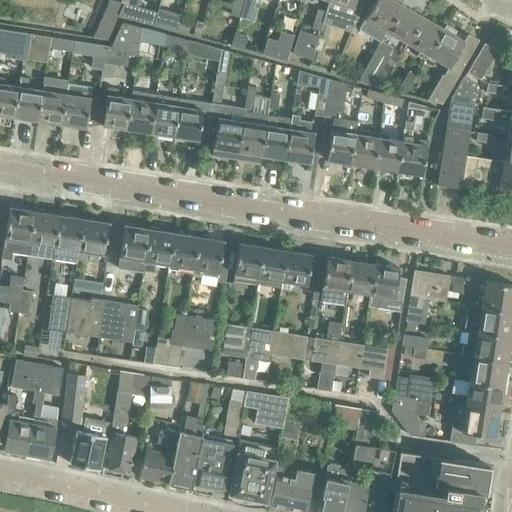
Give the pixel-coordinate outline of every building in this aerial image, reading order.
[(108,0),(92,37),(106,40),(118,14),(119,13),(123,4),(123,2),(115,0),(108,0)] [(242,0),(232,0),(229,13),(223,12),(219,28),(234,32),(238,16),(242,0)] [(242,0),(238,16),(248,19),(253,0),(242,0)] [(329,0),(343,4),(341,13),(356,18),(363,0),(329,0)] [(385,30),(401,4),(393,0),(374,0),(364,18),(385,30)] [(153,24),(157,12),(126,3),(123,2),(123,4),(119,13),(118,14),(153,24)] [(421,16),(401,4),(385,30),(405,42),(406,42),(421,16)] [(153,24),(177,31),(179,23),(182,15),(158,8),(157,12),(153,24)] [(311,23),(320,26),(325,11),(316,9),(311,23)] [(442,28),(421,16),(406,42),(418,49),(415,55),(424,60),(427,54),(442,28)] [(120,27),(108,51),(136,55),(139,41),(141,27),(127,23),(122,24),(120,27)] [(179,23),(177,31),(186,34),(189,25),(179,23)] [(158,44),(160,33),(141,27),(139,41),(158,44)] [(0,52),(4,53),(5,45),(23,48),(26,33),(0,28),(0,52)] [(442,28),(427,54),(448,67),(443,75),(441,74),(426,99),(441,104),(459,73),(478,39),(467,33),(463,40),(442,28)] [(317,35),(298,30),(291,53),(310,58),(317,35)] [(26,56),(46,59),(50,36),(30,33),(26,56)] [(230,45),(242,48),(245,36),(234,33),(230,45)] [(188,40),(164,34),(163,44),(187,49),(188,40)] [(58,38),(57,46),(72,49),(74,40),(58,38)] [(289,45),(270,39),(265,54),(284,61),(289,45)] [(186,53),(202,57),(203,45),(188,40),(187,49),(186,53)] [(379,41),(371,55),(357,80),(371,84),(387,56),(392,47),(380,40),(379,41)] [(483,43),(467,72),(480,80),(497,50),(483,43)] [(96,44),(90,80),(100,81),(101,76),(103,60),(105,45),(96,44)] [(110,77),(113,62),(103,60),(101,76),(110,77)] [(318,87),(313,115),(324,116),(329,79),(298,71),(296,84),(318,87)] [(407,71),(395,91),(405,94),(411,82),(415,76),(407,71)] [(37,120),(60,123),(65,93),(67,79),(44,75),(41,90),(37,120)] [(0,114),(13,116),(18,86),(2,84),(3,77),(0,76),(0,114)] [(19,76),(18,86),(13,116),(37,120),(41,90),(27,88),(29,77),(19,76)] [(449,97),(449,102),(470,105),(472,92),(474,92),(476,84),(462,76),(449,97)] [(331,118),(340,119),(346,84),(329,79),(324,116),(331,118)] [(422,87),(411,82),(405,94),(416,97),(422,87)] [(500,95),(502,85),(486,83),(485,92),(500,95)] [(222,85),(214,84),(210,105),(219,106),(222,85)] [(244,104),(253,106),(256,86),(247,84),(244,104)] [(101,124),(125,128),(130,98),(116,96),(117,89),(107,88),(101,124)] [(357,105),(359,97),(360,90),(352,88),(351,92),(354,97),(355,97),(354,104),(357,105)] [(365,98),(383,102),(385,95),(367,90),(365,98)] [(130,98),(125,128),(149,132),(155,95),(131,91),(130,98)] [(89,97),(65,93),(60,123),(84,127),(89,97)] [(267,108),(268,108),(276,110),(279,94),(270,93),(267,108)] [(173,136),(177,106),(178,98),(155,95),(149,132),(173,136)] [(383,102),(400,107),(402,99),(385,95),(383,102)] [(186,107),(177,106),(173,136),(197,139),(203,102),(187,100),(186,107)] [(424,106),(407,102),(403,129),(412,130),(414,115),(422,116),(424,106)] [(470,105),(449,102),(445,124),(469,128),(470,119),(468,118),(470,105)] [(243,107),(243,109),(241,121),(236,151),(236,155),(235,159),(259,162),(260,155),(265,125),(266,115),(266,114),(252,112),(253,106),(244,104),(243,107)] [(211,155),(235,159),(236,155),(236,151),(241,121),(243,109),(228,106),(226,119),(217,117),(211,155)] [(511,111),(510,112),(482,107),(480,118),(509,122),(506,136),(511,136),(511,111)] [(260,155),(284,158),(289,128),(274,126),(276,117),(266,115),(265,125),(260,155)] [(331,118),(325,159),(349,163),(354,133),(355,129),(356,122),(340,119),(331,118)] [(289,128),(284,158),(308,162),(313,132),(289,128)] [(349,163),(373,167),(378,137),(378,133),(355,129),(354,133),(349,163)] [(445,129),(436,185),(460,188),(462,177),(460,176),(462,164),(464,164),(465,155),(463,154),(465,142),(467,143),(468,133),(445,129)] [(475,141),(491,143),(492,134),(476,132),(475,141)] [(373,167),(397,171),(401,141),(386,138),(387,134),(378,133),(378,137),(373,167)] [(511,162),(511,136),(506,136),(505,147),(509,147),(507,161),(503,161),(511,162)] [(402,137),(401,141),(397,171),(421,174),(426,144),(410,142),(411,138),(402,137)] [(493,185),(499,186),(511,188),(511,162),(503,161),(501,170),(496,169),(493,185)] [(460,188),(477,191),(479,179),(462,177),(460,188)] [(511,188),(499,186),(497,194),(511,196),(511,188)] [(10,257),(11,252),(26,254),(28,240),(33,208),(32,208),(32,210),(18,208),(19,206),(9,204),(8,207),(0,256),(10,257)] [(43,210),(33,208),(28,240),(26,254),(26,255),(51,259),(53,246),(58,212),(57,214),(43,212),(43,210)] [(67,216),(68,214),(58,212),(53,246),(51,259),(75,262),(78,248),(82,216),(82,218),(67,216)] [(92,217),(82,216),(78,248),(87,249),(87,251),(102,254),(107,222),(92,220),(92,217)] [(141,271),(141,269),(148,226),(148,228),(133,226),(134,224),(124,222),(123,225),(116,267),(141,271)] [(158,228),(148,226),(141,269),(152,271),(154,262),(168,264),(173,230),(172,232),(158,230),(158,228)] [(191,272),(192,268),(197,234),(197,236),(182,234),(183,232),(173,230),(168,264),(167,268),(191,272)] [(197,234),(192,268),(191,272),(202,274),(203,270),(217,272),(222,240),(207,238),(207,235),(197,234)] [(262,246),(238,243),(232,279),(256,283),(257,277),(262,246)] [(286,250),(262,246),(257,277),(256,283),(265,284),(280,287),(281,280),(286,250)] [(305,284),(310,254),(286,250),(281,280),(280,287),(289,288),(290,282),(305,284)] [(345,290),(350,260),(326,256),(321,286),(319,300),(343,303),(345,290)] [(374,264),(350,260),(345,290),(369,293),(374,264)] [(398,268),(374,264),(369,293),(367,305),(377,306),(379,295),(393,297),(398,268)] [(448,275),(413,270),(413,269),(409,295),(421,297),(444,301),(448,275)] [(460,294),(463,279),(453,277),(451,293),(460,294)] [(88,280),(87,291),(100,294),(102,282),(88,280)] [(511,285),(484,281),(480,306),(511,311),(511,285)] [(0,301),(8,303),(7,311),(17,312),(21,289),(11,288),(10,294),(0,292),(0,301)] [(31,291),(21,289),(17,312),(27,314),(31,291)] [(48,317),(46,329),(64,332),(70,297),(60,296),(51,294),(48,317)] [(353,296),(346,295),(345,303),(352,304),(353,296)] [(407,306),(419,308),(421,297),(409,295),(407,306)] [(70,297),(64,332),(97,337),(99,325),(103,299),(90,297),(89,300),(70,297)] [(99,325),(97,337),(98,337),(130,342),(132,330),(136,308),(136,305),(115,301),(103,299),(99,325)] [(476,331),(510,336),(511,321),(511,311),(480,306),(467,304),(463,329),(468,330),(476,331)] [(136,308),(132,330),(142,332),(146,309),(136,308)] [(171,328),(169,343),(180,345),(185,315),(175,314),(173,329),(171,328)] [(185,315),(180,345),(181,345),(181,346),(181,345),(213,350),(218,321),(206,319),(185,315)] [(338,337),(341,322),(329,320),(326,335),(338,337)] [(249,327),(225,324),(221,353),(245,357),(246,350),(249,327)] [(269,362),(270,354),(273,331),(249,327),(246,350),(251,351),(249,359),(255,360),(269,362)] [(130,342),(130,344),(140,346),(142,332),(132,330),(130,342)] [(462,344),(460,354),(476,357),(506,361),(510,336),(476,331),(468,330),(466,344),(462,344)] [(273,331),(270,354),(299,358),(303,336),(292,334),(273,331)] [(401,345),(413,346),(425,348),(427,338),(402,334),(401,345)] [(310,359),(310,360),(334,363),(337,341),(306,336),(302,358),(310,359)] [(361,345),(337,341),(334,363),(357,367),(361,345)] [(386,343),(385,348),(382,371),(370,369),(369,377),(389,380),(394,345),(386,343)] [(370,369),(382,371),(385,348),(361,345),(357,367),(370,369)] [(35,358),(37,348),(23,346),(21,356),(35,358)] [(145,346),(143,362),(152,363),(155,347),(145,346)] [(412,347),(404,346),(402,355),(411,356),(412,347)] [(411,357),(423,359),(425,348),(413,346),(411,357)] [(474,367),(472,381),(502,386),(506,361),(476,357),(474,367)] [(9,386),(33,390),(39,363),(14,358),(9,386)] [(266,381),(269,362),(255,360),(252,379),(266,381)] [(242,378),(244,364),(227,361),(225,375),(242,378)] [(39,363),(33,390),(43,392),(56,395),(62,367),(39,363)] [(116,391),(130,393),(146,395),(149,375),(119,371),(116,391)] [(112,389),(114,375),(100,372),(97,386),(112,389)] [(319,373),(316,389),(329,391),(331,380),(332,375),(319,373)] [(408,378),(405,397),(416,399),(428,401),(432,378),(408,374),(408,378)] [(173,396),(170,396),(170,379),(150,376),(148,407),(173,408),(173,396)] [(392,395),(405,397),(408,378),(395,376),(392,395)] [(303,385),(314,388),(316,380),(304,377),(303,385)] [(329,391),(339,392),(340,382),(331,380),(329,391)] [(498,411),(502,386),(472,381),(470,396),(456,394),(454,405),(464,406),(498,411)] [(184,402),(204,406),(209,387),(189,382),(184,402)] [(85,387),(68,385),(64,425),(80,427),(85,387)] [(217,400),(219,388),(212,386),(209,398),(217,400)] [(32,418),(31,418),(30,423),(25,453),(49,458),(56,419),(57,408),(40,405),(43,392),(33,390),(31,402),(35,403),(32,418)] [(110,431),(100,472),(109,474),(111,469),(128,472),(136,436),(120,433),(122,426),(125,426),(130,393),(116,391),(110,431)] [(286,397),(244,391),(242,405),(256,408),(253,422),(281,428),(286,397)] [(7,418),(1,449),(25,453),(30,423),(17,420),(19,409),(14,408),(17,393),(8,392),(7,418)] [(405,397),(392,395),(390,411),(408,435),(423,437),(425,428),(414,414),(416,399),(405,397)] [(242,402),(229,399),(222,434),(235,437),(242,402)] [(328,417),(329,404),(313,402),(312,415),(328,417)] [(358,408),(334,404),(331,419),(356,424),(358,408)] [(494,436),(498,411),(464,406),(454,405),(448,441),(473,445),(475,434),(494,436)] [(372,446),(367,445),(368,438),(370,438),(371,431),(382,423),(373,411),(358,408),(356,424),(351,457),(370,461),(372,446)] [(202,419),(185,416),(183,428),(171,484),(190,488),(191,484),(200,437),(203,425),(201,424),(202,419)] [(299,422),(283,419),(280,437),(295,440),(299,422)] [(158,429),(174,433),(176,424),(161,420),(158,429)] [(156,442),(171,446),(174,433),(158,429),(156,442)] [(104,436),(76,430),(69,462),(97,468),(104,436)] [(219,441),(200,437),(191,484),(211,488),(210,492),(221,495),(232,444),(219,441)] [(273,446),(238,439),(226,493),(227,494),(228,490),(247,494),(247,498),(265,502),(276,448),(273,447),(273,446)] [(146,440),(138,477),(167,483),(175,446),(171,446),(156,442),(146,440)] [(394,449),(372,446),(370,461),(369,468),(365,485),(359,511),(380,511),(385,489),(394,449)] [(398,450),(388,511),(481,511),(483,504),(489,465),(452,459),(398,450)] [(323,476),(316,511),(319,511),(339,511),(347,479),(337,477),(339,468),(337,465),(329,463),(326,465),(324,476),(323,476)] [(272,473),(274,474),(267,504),(301,511),(304,511),(310,485),(317,486),(319,473),(274,464),(272,473)] [(347,475),(347,479),(339,511),(359,511),(365,485),(355,483),(358,470),(349,468),(347,475)]
